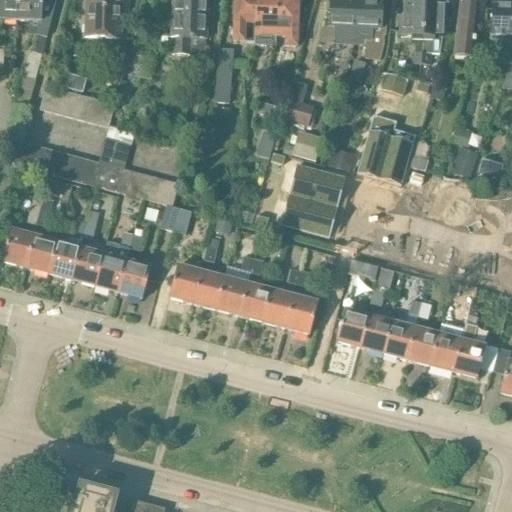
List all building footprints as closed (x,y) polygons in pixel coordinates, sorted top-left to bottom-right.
[(18,0),(0,0),(0,21),(18,22),(18,0)] [(56,0),(18,0),(18,22),(35,23),(35,35),(46,39),(56,0)] [(85,0),(83,39),(120,40),(121,0),(85,0)] [(173,0),(172,40),(171,57),(190,58),(194,58),(194,64),(202,65),(203,62),(205,0),(173,0)] [(254,26),(255,0),(233,0),(232,43),(243,44),(244,26),(254,26)] [(254,46),(274,47),(275,38),(276,0),(255,0),(254,26),(254,46)] [(297,0),(276,0),(275,38),(284,39),(283,48),(295,48),(297,0)] [(354,46),(356,1),(330,0),(328,29),(337,29),(336,45),(354,46)] [(382,2),(376,2),(376,0),(366,0),(366,2),(356,1),(354,46),(365,46),(364,60),(379,64),(384,47),(384,35),(372,34),(373,31),(381,31),(382,2)] [(411,44),(424,44),(426,4),(404,3),(403,19),(400,19),(400,33),(398,33),(398,39),(411,39),(411,44)] [(448,5),(426,4),(424,44),(422,44),(422,56),(430,56),(442,57),(443,26),(447,26),(448,5)] [(456,41),(454,64),(467,64),(470,41),(475,42),(479,7),(460,6),(456,41)] [(510,67),(511,8),(492,7),(491,39),(499,39),(498,67),(510,67)] [(131,40),(124,66),(147,72),(154,46),(131,40)] [(215,50),(213,82),(211,106),(231,107),(234,52),(215,50)] [(35,82),(41,57),(29,54),(22,79),(35,82)] [(422,68),(422,56),(412,56),(412,67),(422,68)] [(366,66),(354,63),(348,82),(360,85),(366,66)] [(439,67),(430,99),(444,103),(452,71),(439,67)] [(63,75),(59,89),(81,95),(85,81),(63,75)] [(384,78),(377,104),(399,110),(406,84),(384,78)] [(406,84),(399,110),(421,116),(428,90),(406,84)] [(285,124),(309,130),(314,110),(303,107),(308,89),(293,85),(288,104),(291,104),(285,124)] [(51,115),(57,91),(46,88),(39,111),(51,115)] [(69,94),(58,91),(57,91),(51,115),(62,118),(69,94)] [(74,121),(80,97),(69,94),(62,118),(74,121)] [(91,100),(81,97),(80,97),(74,121),(85,124),(91,100)] [(97,127),(103,103),(91,100),(85,124),(97,127)] [(114,106),(103,103),(97,127),(108,130),(114,106)] [(258,104),(255,115),(275,120),(278,110),(258,104)] [(117,195),(124,170),(127,159),(133,134),(115,128),(112,142),(105,140),(101,152),(98,164),(92,189),(117,195)] [(456,129),(452,145),(468,150),(472,133),(456,129)] [(257,154),(269,158),(275,137),(263,134),(257,154)] [(321,140),(298,134),(292,157),(315,163),(321,140)] [(369,135),(357,178),(380,184),(391,141),(369,135)] [(391,141),(380,184),(402,190),(413,147),(391,141)] [(19,143),(12,168),(24,171),(30,146),(23,144),(19,143)] [(42,149),(30,146),(24,171),(36,174),(42,149)] [(291,159),(293,149),(285,147),(282,157),(291,159)] [(42,149),(36,174),(47,177),(53,152),(42,149)] [(470,181),(477,155),(459,150),(452,176),(470,181)] [(64,155),(53,152),(47,177),(58,180),(64,155)] [(349,174),(353,158),(332,153),(328,168),(349,174)] [(64,155),(58,180),(69,183),(76,158),(64,155)] [(273,157),(270,165),(282,168),(284,160),(273,157)] [(426,171),(428,161),(415,157),(413,167),(426,171)] [(87,161),(76,158),(69,183),(81,186),(87,161)] [(87,161),(81,186),(92,189),(98,164),(87,161)] [(491,179),(490,182),(495,184),(496,181),(498,181),(502,167),(482,162),(478,176),(491,179)] [(124,170),(117,195),(129,199),(136,174),(124,170)] [(295,171),(287,202),(335,215),(343,184),(295,171)] [(146,177),(136,174),(129,199),(140,201),(146,177)] [(146,177),(140,201),(151,204),(157,179),(146,177)] [(168,182),(157,179),(151,204),(161,207),(168,182)] [(172,210),(178,189),(179,185),(168,182),(161,207),(167,208),(172,210)] [(36,227),(43,201),(34,198),(27,225),(36,227)] [(43,201),(36,227),(46,230),(53,203),(43,201)] [(287,202),(278,232),(327,245),(335,215),(287,202)] [(173,235),(179,212),(172,210),(167,208),(161,231),(173,235)] [(186,238),(192,215),(179,212),(173,235),(186,238)] [(90,213),(86,227),(83,239),(93,242),(100,216),(90,213)] [(216,221),(212,233),(229,238),(232,226),(216,221)] [(254,222),(252,230),(264,233),(266,225),(254,222)] [(77,225),(74,237),(83,239),(86,227),(77,225)] [(1,265),(25,271),(33,238),(9,232),(1,265)] [(120,249),(130,252),(133,239),(123,236),(120,249)] [(407,236),(400,264),(436,273),(442,245),(407,236)] [(57,244),(33,238),(25,271),(49,277),(57,244)] [(133,239),(130,252),(139,254),(142,242),(133,239)] [(210,240),(203,264),(213,266),(219,243),(210,240)] [(72,283),(80,251),(57,244),(49,277),(72,283)] [(103,257),(80,251),(72,283),(95,290),(103,257)] [(118,296),(127,263),(103,257),(95,290),(118,296)] [(251,276),(255,262),(245,260),(241,273),(251,276)] [(264,265),(255,262),(251,276),(260,278),(264,265)] [(358,278),(362,265),(351,262),(347,275),(358,278)] [(151,269),(127,263),(118,296),(142,302),(151,269)] [(168,301),(192,307),(201,274),(177,268),(168,301)] [(297,288),(300,274),(290,271),(286,285),(297,288)] [(375,293),(388,296),(393,275),(381,272),(375,293)] [(224,280),(201,274),(192,307),(216,313),(224,280)] [(309,277),(300,274),(297,288),(305,290),(309,277)] [(239,319),(247,286),(224,280),(216,313),(239,319)] [(270,292),(247,286),(239,319),(262,325),(270,292)] [(362,304),(372,307),(375,294),(366,291),(362,304)] [(285,331),(294,299),(270,292),(262,325),(285,331)] [(385,296),(375,294),(372,307),(381,309),(385,296)] [(318,305),(294,299),(285,331),(309,338),(318,305)] [(415,331),(418,319),(422,306),(413,303),(406,328),(392,325),(384,357),(407,363),(415,331)] [(431,308),(422,306),(418,319),(428,322),(431,308)] [(336,344),(361,351),(369,318),(345,312),(336,344)] [(455,328),(465,331),(468,317),(459,315),(455,328)] [(480,371),(491,374),(498,350),(486,347),(485,349),(474,346),(479,327),(476,326),(477,320),(468,317),(465,331),(462,343),(453,375),(477,382),(480,371)] [(361,351),(384,357),(392,325),(369,318),(361,351)] [(407,363),(430,369),(439,337),(415,331),(407,363)] [(462,343),(439,337),(430,369),(453,375),(462,343)] [(498,350),(491,374),(505,377),(500,396),(511,399),(511,364),(509,363),(511,354),(498,350)] [(78,488),(72,511),(113,511),(115,507),(117,498),(78,488)]
